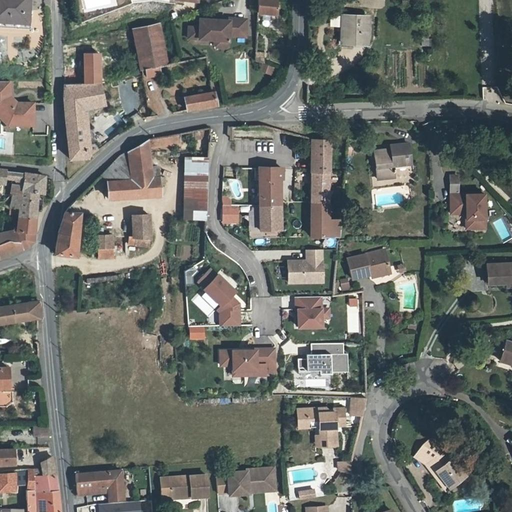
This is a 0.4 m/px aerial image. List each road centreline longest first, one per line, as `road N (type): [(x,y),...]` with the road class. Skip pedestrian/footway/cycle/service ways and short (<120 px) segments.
road 1 (residential): [(68,511),(43,254)]
road 2 (residential): [(275,102),(296,116),(463,108),(511,115)]
road 3 (residential): [(221,116),(213,224),(256,269),(264,315)]
road 4 (residential): [(62,198),(142,130),(221,116)]
road 5 (residential): [(57,169),(55,0)]
road 6 (residential): [(421,386),(393,402),(383,421),(385,445),(416,511)]
